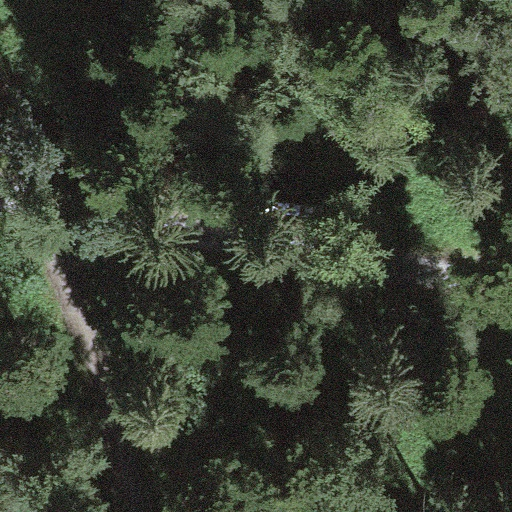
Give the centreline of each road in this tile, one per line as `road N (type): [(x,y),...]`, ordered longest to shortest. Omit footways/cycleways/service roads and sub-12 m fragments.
road 1 (track): [(0,202),(36,215),(511,287)]
road 2 (track): [(36,215),(137,511)]
